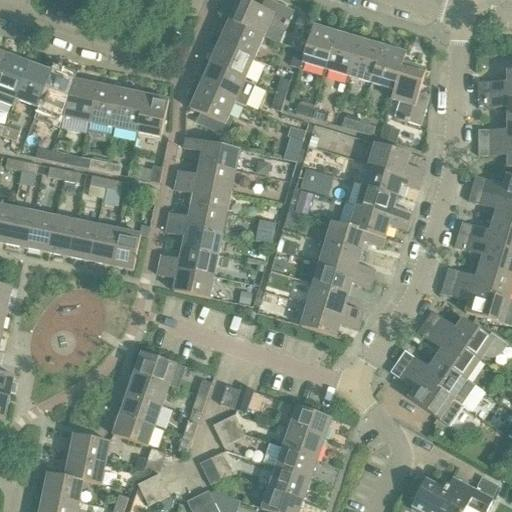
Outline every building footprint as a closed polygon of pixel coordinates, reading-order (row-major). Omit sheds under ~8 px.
[(239,1),(229,24),(263,39),(267,30),(283,37),(294,14),(264,1),(260,10),(239,1)] [(229,24),(219,45),(254,60),(263,39),(229,24)] [(302,66),(325,73),(337,35),(312,28),(302,66)] [(360,42),(337,35),(325,73),(348,80),(360,42)] [(360,42),(348,80),(371,86),(383,49),(360,42)] [(219,45),(209,67),(244,82),(254,60),(219,45)] [(390,101),(391,102),(393,92),(396,92),(404,66),(403,65),(406,55),(383,49),(371,86),(392,92),(390,101)] [(299,70),(304,54),(295,51),(290,67),(299,70)] [(6,57),(0,73),(0,104),(11,109),(14,101),(16,101),(29,65),(6,57)] [(29,65),(16,101),(38,110),(52,74),(29,65)] [(426,72),(404,66),(396,92),(393,92),(391,102),(400,104),(395,121),(419,128),(428,97),(419,94),(426,72)] [(255,87),(244,82),(209,67),(199,90),(234,105),(244,110),(255,87)] [(478,96),(511,95),(511,72),(507,72),(507,84),(477,84),(478,96)] [(38,110),(34,120),(58,129),(62,119),(72,82),(52,74),(38,110)] [(285,99),(289,83),(280,81),(275,96),(285,99)] [(72,82),(62,119),(63,119),(89,125),(97,87),(74,82),(72,82)] [(97,87),(89,125),(113,130),(121,92),(97,87)] [(224,137),(232,120),(228,118),(234,105),(199,90),(189,111),(201,116),(197,125),(224,137)] [(121,92),(113,130),(137,135),(145,97),(121,92)] [(511,95),(478,96),(478,110),(507,110),(507,120),(511,120),(511,95)] [(280,113),(285,99),(275,96),(270,111),(280,113)] [(145,97),(137,135),(160,139),(168,102),(145,97)] [(310,120),(313,111),(298,106),(295,116),(310,120)] [(325,125),(328,115),(313,111),(310,120),(325,125)] [(356,134),(359,125),(344,120),(341,129),(356,134)] [(478,145),(511,144),(511,120),(507,120),(507,132),(478,132),(478,145)] [(371,139),(374,129),(359,125),(356,134),(371,139)] [(6,129),(2,138),(12,142),(16,143),(20,134),(6,129)] [(302,144),(305,134),(290,129),(287,139),(302,144)] [(386,130),(383,140),(394,144),(397,133),(386,130)] [(234,173),(239,151),(185,140),(182,151),(201,154),(199,166),(234,173)] [(511,144),(478,145),(478,158),(507,158),(507,170),(511,170),(511,144)] [(421,183),(424,173),(406,167),(410,156),(375,145),(368,167),(421,183)] [(37,150),(35,159),(50,162),(52,153),(37,150)] [(52,153),(50,162),(66,166),(68,156),(52,153)] [(20,173),(22,163),(7,160),(5,170),(20,173)] [(104,174),(106,165),(90,161),(88,171),(104,174)] [(295,165),(280,162),(278,175),(293,178),(295,165)] [(36,177),(38,167),(22,163),(20,173),(36,177)] [(119,177),(121,168),(106,165),(104,174),(119,177)] [(230,194),(234,173),(199,166),(196,177),(178,173),(176,183),(230,194)] [(419,192),(421,183),(368,167),(362,187),(397,198),(401,187),(419,192)] [(159,186),(162,170),(152,168),(149,184),(159,186)] [(63,182),(65,172),(49,169),(47,178),(63,182)] [(306,171),(300,190),(320,196),(325,176),(306,171)] [(78,185),(80,175),(65,172),(63,182),(78,185)] [(511,202),(511,177),(507,176),(503,187),(475,178),(471,191),(511,202)] [(105,191),(107,181),(92,178),(90,187),(105,191)] [(107,181),(105,191),(106,191),(103,205),(118,208),(123,184),(107,181)] [(225,216),(230,194),(176,183),(174,193),(192,197),(190,208),(225,216)] [(409,224),(412,214),(394,209),(397,198),(362,187),(356,208),(409,224)] [(154,207),(158,191),(148,189),(145,205),(154,207)] [(296,191),(293,203),(319,211),(322,198),(296,191)] [(511,227),(511,202),(471,191),(467,203),(496,212),(493,222),(511,227)] [(277,225),(283,205),(271,203),(267,223),(277,225)] [(0,245),(5,246),(13,210),(0,207),(0,245)] [(221,236),(225,216),(190,208),(187,219),(169,215),(167,225),(221,236)] [(406,234),(409,224),(356,208),(350,229),(385,240),(388,228),(406,234)] [(26,251),(34,215),(13,210),(5,246),(26,251)] [(289,212),(285,224),(296,228),(300,215),(289,212)] [(48,255),(55,219),(34,215),(26,251),(48,255)] [(69,259),(76,224),(55,219),(48,255),(69,259)] [(511,253),(511,227),(493,222),(490,232),(461,224),(457,237),(511,253)] [(90,264),(97,228),(76,224),(69,259),(90,264)] [(382,250),(384,240),(385,240),(350,229),(332,224),(325,245),(360,256),(363,244),(382,250)] [(217,257),(221,236),(167,225),(165,235),(183,239),(181,250),(217,257)] [(112,268),(120,232),(97,228),(90,264),(112,268)] [(133,272),(140,237),(120,232),(112,268),(133,272)] [(511,278),(511,253),(457,237),(454,249),(482,258),(479,268),(511,278)] [(372,281),(375,272),(357,267),(360,256),(325,245),(319,265),(372,281)] [(212,279),(217,257),(181,250),(179,261),(160,258),(158,268),(212,279)] [(248,265),(246,277),(259,280),(262,268),(248,265)] [(369,291),(372,281),(319,265),(313,286),(348,297),(351,286),(369,291)] [(208,301),(212,279),(158,268),(156,277),(175,281),(172,293),(208,301)] [(511,290),(511,278),(479,268),(476,278),(447,270),(444,282),(509,302),(511,290)] [(511,326),(511,302),(509,302),(444,282),(440,295),(468,304),(465,315),(501,326),(502,325),(511,328),(511,326)] [(0,308),(7,310),(12,289),(0,286),(0,308)] [(360,323),(363,313),(344,308),(348,297),(313,286),(306,307),(360,323)] [(250,307),(252,295),(241,293),(239,305),(250,307)] [(357,333),(360,323),(306,307),(300,328),(335,339),(339,327),(357,333)] [(456,330),(431,313),(424,324),(480,363),(483,358),(489,360),(494,359),(499,357),(506,347),(493,337),(491,340),(462,321),(456,330)] [(466,382),(480,363),(424,324),(417,335),(441,352),(435,360),(466,382)] [(404,353),(397,364),(461,408),(469,413),(469,412),(473,412),(482,398),(482,394),(482,393),(466,382),(435,360),(429,370),(404,353)] [(141,354),(134,376),(168,388),(178,392),(185,369),(176,366),(141,354)] [(448,428),(461,408),(397,364),(390,375),(414,391),(408,401),(448,428)] [(0,397),(9,399),(14,378),(0,375),(0,397)] [(134,376),(127,396),(161,408),(168,388),(134,376)] [(206,401),(211,385),(202,382),(196,398),(206,401)] [(240,393),(226,388),(220,407),(235,412),(240,393)] [(245,415),(252,393),(241,389),(240,393),(235,412),(245,415)] [(127,396),(120,416),(154,428),(161,408),(127,396)] [(0,420),(4,421),(9,399),(0,397),(0,420)] [(201,415),(206,401),(196,398),(192,412),(201,415)] [(325,441),(332,420),(297,408),(290,428),(325,441)] [(120,416),(113,437),(147,449),(154,428),(120,416)] [(218,439),(240,428),(234,417),(212,427),(218,439)] [(192,441),(197,426),(188,423),(183,438),(192,441)] [(223,449),(245,439),(240,428),(218,439),(223,449)] [(317,461),(322,449),(325,441),(290,428),(282,449),(317,461)] [(105,465),(105,464),(109,444),(73,436),(69,458),(105,465)] [(187,456),(192,441),(183,438),(177,453),(187,456)] [(310,481),(317,461),(282,449),(275,469),(310,481)] [(495,472),(505,458),(493,449),(483,463),(495,472)] [(160,474),(163,465),(166,455),(151,450),(144,469),(160,474)] [(222,481),(232,477),(221,455),(211,460),(222,481)] [(100,487),(105,465),(69,458),(65,479),(83,482),(83,484),(100,487)] [(210,487),(211,487),(222,481),(211,460),(199,465),(210,487)] [(303,502),(310,481),(275,469),(268,489),(303,502)] [(78,504),(83,484),(83,482),(65,479),(48,475),(44,497),(78,504)] [(143,498),(164,488),(159,476),(137,486),(143,498)] [(475,491),(452,479),(447,489),(446,488),(444,492),(426,482),(410,511),(486,511),(493,501),(499,488),(481,479),(475,491)] [(148,508),(169,498),(164,488),(143,498),(148,508)] [(299,511),(303,502),(268,489),(260,511),(262,511),(299,511)] [(204,511),(217,511),(208,493),(197,498),(204,511)] [(114,511),(123,511),(128,500),(118,496),(113,511),(114,511)] [(76,511),(78,504),(44,497),(40,511),(76,511)] [(190,511),(204,511),(197,498),(186,503),(190,511)]
